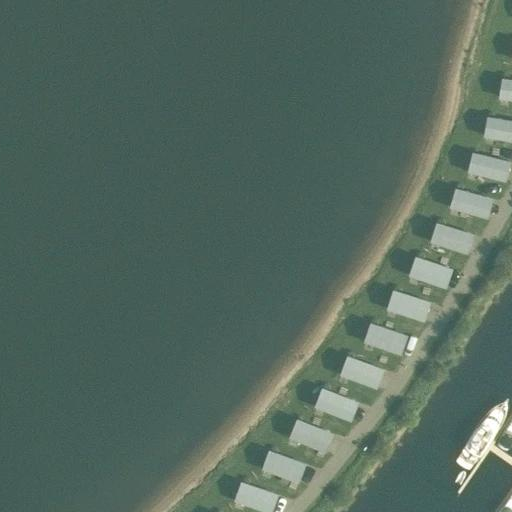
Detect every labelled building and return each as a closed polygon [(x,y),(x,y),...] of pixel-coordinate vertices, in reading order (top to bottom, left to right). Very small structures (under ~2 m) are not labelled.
[(511,117),(489,115),(487,137),(511,139),(511,117)] [(511,155),(475,152),(472,173),(511,177),(511,155)] [(457,186),(454,208),(495,215),(499,193),(457,186)] [(435,241),(474,253),(480,231),(442,219),(435,241)] [(419,256),(415,278),(453,285),(458,263),(419,256)] [(429,320),(437,299),(399,286),(391,306),(429,320)] [(369,343),(409,351),(414,330),(374,321),(369,343)] [(383,387),(391,366),(353,352),(345,373),(383,387)] [(326,385),(319,407),(359,419),(365,397),(326,385)] [(301,417),(294,438),(333,450),(340,429),(301,417)] [(274,446),(266,467),(306,482),(314,462),(274,446)] [(239,498),(277,511),(285,492),(247,478),(239,498)]
